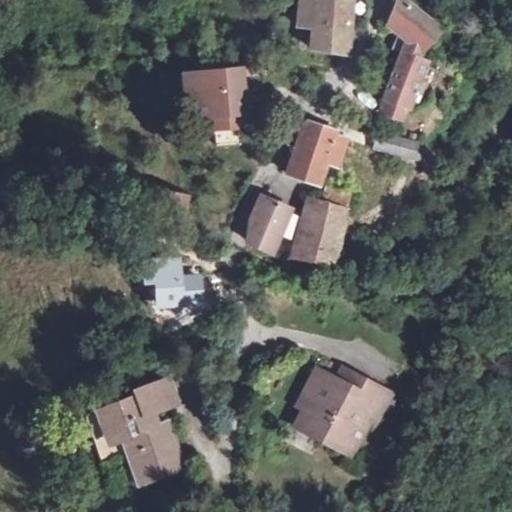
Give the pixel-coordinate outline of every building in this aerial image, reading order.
[(297,0),(296,25),(312,27),(310,48),(341,53),(345,0),(297,0)] [(438,29),(401,0),(395,0),(386,23),(398,33),(392,49),(401,53),(397,64),(383,99),(384,99),(405,108),(419,75),(424,63),(418,60),(421,52),(438,29)] [(240,69),(193,73),(195,100),(212,100),(213,114),(243,111),(240,69)] [(195,100),(193,73),(183,74),(185,102),(195,100)] [(434,81),(419,75),(405,108),(384,99),(378,113),(402,119),(403,114),(406,115),(423,109),(434,81)] [(212,100),(195,100),(196,116),(213,114),(212,100)] [(336,132),(305,121),(287,173),(319,182),(332,144),(342,147),(346,138),(335,134),(336,132)] [(416,143),(376,133),(372,148),(401,154),(402,150),(413,153),(416,143)] [(313,202),(345,209),(349,192),(317,184),(313,202)] [(293,202),(264,189),(249,220),(246,241),(271,253),(279,234),(288,214),(293,202)] [(187,197),(158,191),(154,212),(182,219),(187,197)] [(313,202),(309,201),(291,258),(332,263),(345,209),(313,202)] [(288,214),(279,234),(290,239),(299,218),(288,214)] [(172,261),(143,262),(144,281),(159,280),(161,305),(199,302),(198,277),(173,278),(172,261)] [(388,391),(363,379),(355,393),(342,386),(344,382),(336,378),(315,367),(302,395),(308,398),(304,408),(297,425),(353,450),(369,415),(376,418),(388,391)] [(363,379),(342,367),(336,378),(344,382),(342,386),(355,393),(363,379)] [(177,403),(168,379),(133,391),(136,402),(100,415),(110,446),(124,441),(139,482),(182,468),(166,423),(154,427),(150,428),(147,422),(152,420),(149,413),(177,403)] [(393,394),(388,391),(376,418),(381,420),(393,394)] [(308,398),(302,395),(297,404),(304,408),(308,398)] [(352,453),(353,450),(297,425),(295,428),(352,453)]
